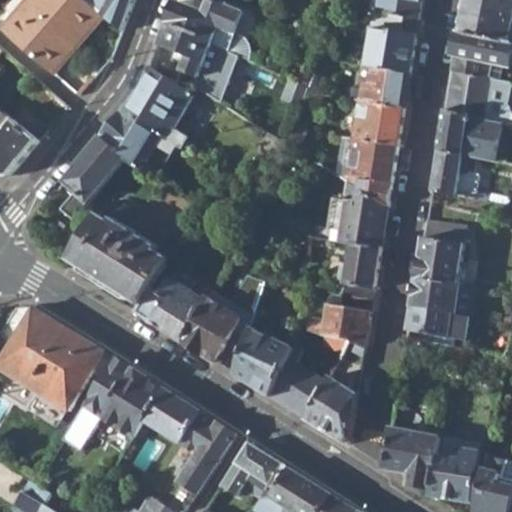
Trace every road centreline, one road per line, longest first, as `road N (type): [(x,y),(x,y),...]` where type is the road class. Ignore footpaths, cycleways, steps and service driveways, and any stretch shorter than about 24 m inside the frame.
road 1 (residential): [(439,0),(364,483)]
road 2 (residential): [(0,276),(60,286),(364,483)]
road 3 (residential): [(153,0),(122,81),(25,198),(0,260)]
